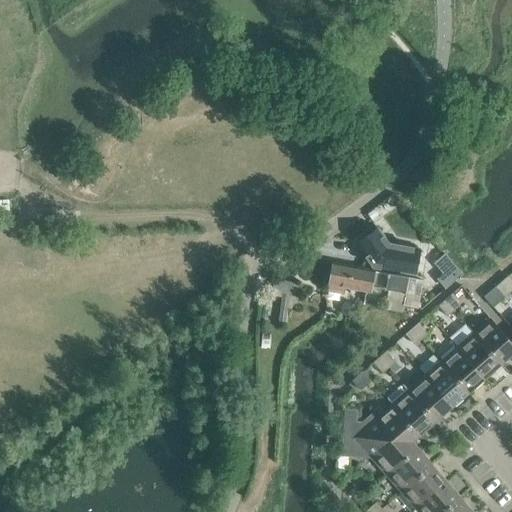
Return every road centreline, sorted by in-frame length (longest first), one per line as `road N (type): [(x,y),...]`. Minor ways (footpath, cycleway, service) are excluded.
road 1 (unclassified): [(230,511),(248,432),(255,287),(268,269),(393,183),(434,115)]
road 2 (track): [(24,190),(90,214),(214,215),(268,269)]
